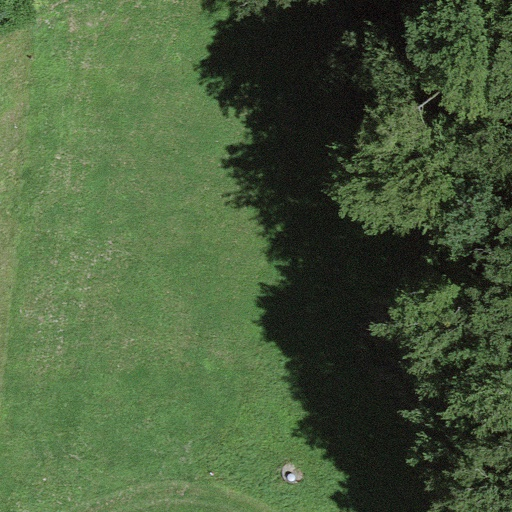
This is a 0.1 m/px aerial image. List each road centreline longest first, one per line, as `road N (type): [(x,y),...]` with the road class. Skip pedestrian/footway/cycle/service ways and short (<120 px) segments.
road 1 (track): [(511,506),(441,292),(377,50),(328,0)]
road 2 (track): [(94,511),(201,497),(243,511)]
